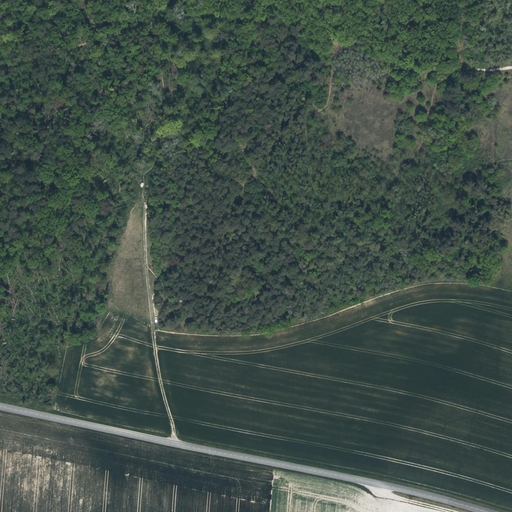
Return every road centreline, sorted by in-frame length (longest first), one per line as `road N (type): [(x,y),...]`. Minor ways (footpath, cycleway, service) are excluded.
road 1 (tertiary): [(487,511),(0,405)]
road 2 (track): [(114,31),(216,17),(426,74),(511,67)]
road 3 (track): [(177,444),(157,366),(144,201)]
